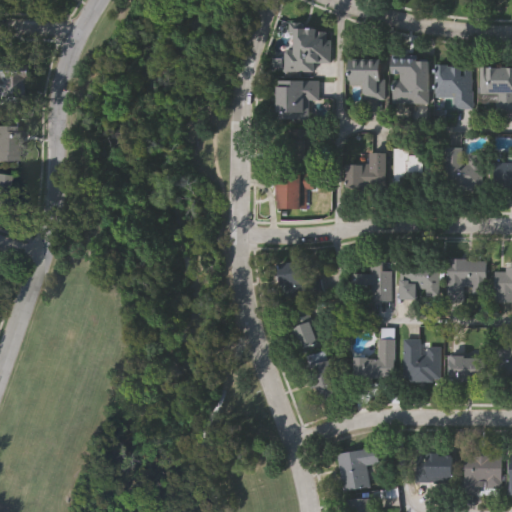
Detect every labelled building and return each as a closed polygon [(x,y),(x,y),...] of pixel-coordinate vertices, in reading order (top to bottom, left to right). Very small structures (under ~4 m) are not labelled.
[(325,30),(326,38),(330,38),(330,60),(312,60),(313,71),(284,70),(284,48),(293,48),(293,32),(325,30)] [(391,99),(391,87),(402,87),(403,69),(389,69),(389,55),(427,55),(428,99),(391,99)] [(384,99),(362,98),(362,84),(348,83),(349,58),(381,58),(380,78),(384,78),(384,99)] [(435,96),(436,62),(470,63),(470,109),(454,109),(454,97),(435,96)] [(511,109),(497,109),(497,91),(480,91),(480,66),(511,66),(511,109)] [(26,95),(0,95),(0,68),(26,68),(26,95)] [(317,98),(308,98),(308,118),(277,117),(278,79),(318,80),(317,98)] [(318,141),(312,141),(311,160),(286,160),(286,138),(289,138),(289,126),(309,126),(309,124),(318,124),(318,141)] [(0,125),(20,125),(20,161),(0,161),(0,125)] [(432,177),(407,177),(407,186),(393,185),(394,145),(408,145),(408,151),(433,151),(432,177)] [(482,154),(482,187),(447,187),(447,146),(463,146),(463,160),(469,160),(469,154),(482,154)] [(383,183),(378,183),(378,186),(344,183),(345,162),(369,163),(370,150),(386,152),(383,183)] [(511,151),(511,184),(495,184),(495,158),(507,158),(507,151),(511,151)] [(275,173),(311,172),(311,188),(306,188),(306,206),(278,206),(278,198),(275,198),(275,173)] [(0,174),(14,178),(6,215),(0,213),(0,174)] [(488,292),(473,292),(473,286),(466,286),(466,301),(449,301),(448,256),(468,256),(468,259),(488,259),(488,292)] [(322,291),(301,296),(301,295),(282,296),(277,261),(300,259),(305,280),(319,276),(322,291)] [(392,299),(370,299),(370,284),(351,284),(352,270),(369,270),(369,259),(382,259),(382,267),(393,267),(392,299)] [(438,294),(425,294),(425,286),(416,286),(416,296),(400,296),(400,259),(428,259),(439,259),(438,294)] [(511,302),(494,302),(494,270),(505,270),(505,259),(511,259),(511,302)] [(319,339),(300,348),(291,326),(296,324),(291,311),(307,305),(312,317),(319,339)] [(441,346),(441,377),(432,377),(432,382),(409,381),(409,377),(403,377),(403,337),(419,337),(419,353),(425,353),(425,346),(441,346)] [(368,357),(368,359),(377,359),(378,339),(394,339),(393,377),(368,378),(368,381),(354,380),(354,357),(368,357)] [(511,380),(495,380),(496,340),(511,340),(511,380)] [(491,381),(456,382),(456,353),(490,351),(491,381)] [(320,400),(310,363),(333,357),(334,363),(340,362),(342,369),(338,370),(341,382),(336,383),(339,395),(320,400)] [(345,489),(337,453),(377,445),(380,460),(367,463),(371,484),(345,489)] [(501,486),(486,486),(486,478),(480,478),(480,492),(462,491),(462,475),(465,475),(466,451),(502,452),(501,486)] [(453,475),(432,475),(432,480),(414,480),(415,453),(453,454),(453,475)] [(373,496),(373,511),(348,511),(349,511),(353,511),(353,496),(373,496)]
